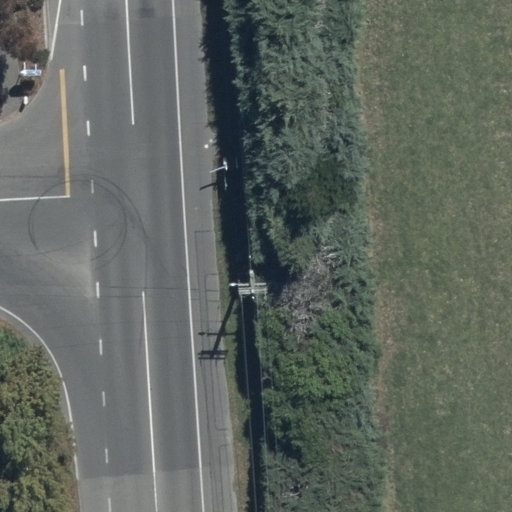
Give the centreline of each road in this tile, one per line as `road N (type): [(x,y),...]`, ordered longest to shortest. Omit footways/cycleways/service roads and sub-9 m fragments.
road 1 (tertiary): [(145,190),(164,511)]
road 2 (tertiary): [(135,0),(145,190)]
road 3 (tertiary): [(0,198),(145,190)]
